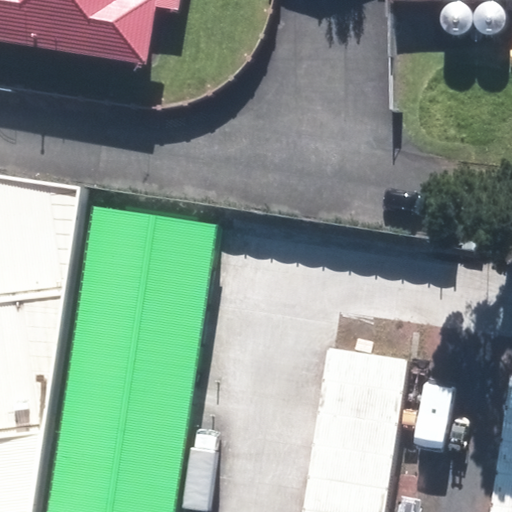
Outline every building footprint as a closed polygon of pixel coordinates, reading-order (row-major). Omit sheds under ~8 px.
[(0,0),(0,41),(158,66),(166,9),(185,11),(186,0),(0,0)] [(453,33),(458,36),(463,37),(468,36),(472,34),(476,30),(478,26),(479,20),(477,15),(474,11),(470,8),(465,7),(460,7),(456,9),(452,12),(450,16),(449,20),(449,24),(450,29),(453,33)] [(486,33),(490,35),(495,37),(500,36),(505,34),(509,30),(511,25),(511,20),(510,15),(507,11),(502,8),(497,7),(493,7),(488,9),(485,12),(483,15),(481,20),(481,24),(483,28),(486,33)] [(0,177),(0,307),(79,301),(93,192),(0,177)] [(185,511),(223,225),(103,210),(63,511),(185,511)] [(0,437),(63,429),(79,301),(0,307),(0,437)] [(375,511),(396,367),(311,355),(288,511),(375,511)] [(0,511),(53,511),(63,429),(0,437),(0,511)] [(511,511),(511,431),(498,511),(511,511)]
